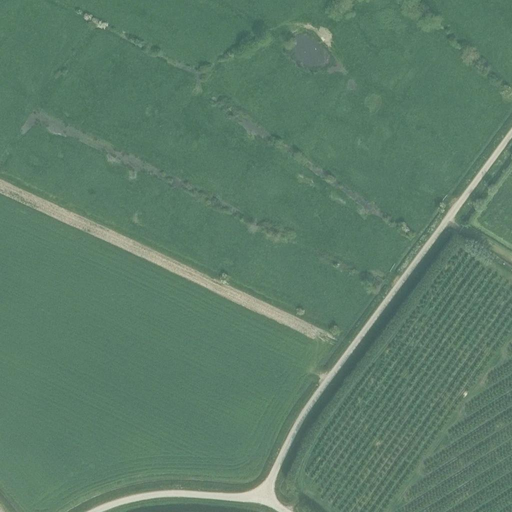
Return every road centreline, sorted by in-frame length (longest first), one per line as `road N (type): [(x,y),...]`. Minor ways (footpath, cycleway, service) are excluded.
road 1 (unclassified): [(259,496),(297,426),(511,129)]
road 2 (unclassified): [(100,511),(183,494),(259,496)]
